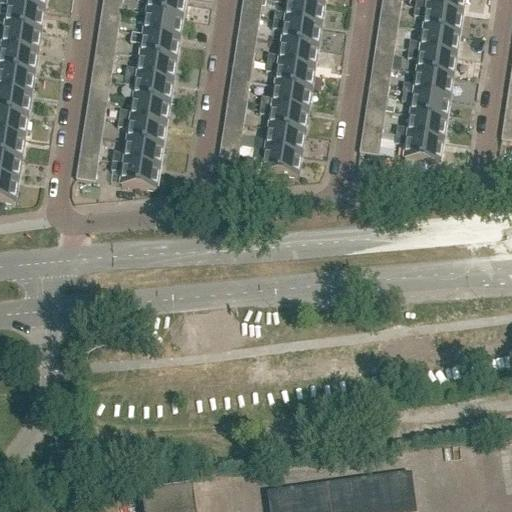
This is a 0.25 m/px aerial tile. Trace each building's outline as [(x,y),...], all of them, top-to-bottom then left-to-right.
[(44,14),(46,0),(11,0),(10,9),(44,14)] [(182,23),(186,1),(177,0),(150,0),(148,17),(182,23)] [(324,9),(325,0),(290,0),(290,4),(324,9)] [(383,0),(383,5),(402,8),(403,0),(383,0)] [(462,17),(464,0),(430,0),(428,12),(462,17)] [(321,31),(324,9),(290,4),(287,25),(321,31)] [(400,18),(402,8),(383,5),(381,15),(400,18)] [(44,14),(10,9),(0,7),(0,16),(9,18),(7,31),(41,36),(44,14)] [(241,18),(260,21),(262,11),(243,9),(241,18)] [(462,17),(428,12),(416,10),(415,19),(427,21),(425,34),(459,39),(462,17)] [(179,44),(182,23),(148,17),(145,39),(179,44)] [(259,31),(260,21),(241,18),(240,28),(259,31)] [(99,32),(118,35),(120,25),(101,22),(99,32)] [(318,52),(321,31),(287,25),(284,47),(318,52)] [(37,57),(41,36),(7,31),(3,52),(37,57)] [(117,44),(118,35),(99,32),(98,41),(117,44)] [(456,60),(459,39),(425,34),(422,55),(456,60)] [(179,44),(145,39),(131,36),(130,46),(143,48),(142,60),(176,65),(179,44)] [(376,48),(395,51),(397,41),(378,38),(376,48)] [(314,73),(318,52),(284,47),(280,68),(314,73)] [(394,61),(395,51),(376,48),(375,58),(394,61)] [(235,61),(254,64),(255,54),(236,51),(235,61)] [(34,78),(37,57),(3,52),(0,73),(34,78)] [(453,81),(456,60),(422,55),(419,76),(453,81)] [(172,87),(176,65),(142,60),(138,81),(172,87)] [(252,74),(254,64),(235,61),(233,71),(252,74)] [(93,74),(112,77),(113,67),(94,65),(93,74)] [(311,95),(314,73),(280,68),(277,89),(311,95)] [(0,94),(31,100),(34,78),(0,73),(0,74),(0,94)] [(110,87),(112,77),(93,74),(91,84),(110,87)] [(449,103),(453,81),(419,76),(415,97),(415,98),(449,103)] [(169,108),(172,87),(138,81),(135,103),(169,108)] [(370,91),(389,94),(390,84),(371,81),(370,91)] [(308,116),(311,95),(277,89),(274,111),(308,116)] [(387,103),(389,94),(370,91),(369,101),(387,103)] [(0,116),(27,121),(31,100),(0,94),(0,116)] [(228,104),(247,107),(249,97),(230,94),(228,104)] [(415,98),(415,97),(404,95),(402,105),(414,107),(412,119),(446,124),(449,103),(415,98)] [(166,129),(169,108),(135,103),(132,124),(166,129)] [(246,116),(247,107),(228,104),(227,113),(246,116)] [(86,117),(105,120),(107,110),(88,107),(86,117)] [(305,137),(308,116),(274,111),(270,132),(305,137)] [(0,138),(24,142),(27,121),(0,116),(0,138)] [(104,130),(105,120),(86,117),(85,127),(104,130)] [(443,145),(446,124),(412,119),(409,140),(443,145)] [(162,150),(166,129),(132,124),(128,145),(162,150)] [(364,133),(382,136),(384,127),(365,124),(364,133)] [(301,159),(305,137),(270,132),(269,143),(257,142),(255,152),(301,159)] [(381,146),(382,136),(364,133),(362,143),(381,146)] [(242,139),(223,137),(222,146),(241,149),(242,139)] [(0,160),(21,164),(24,142),(0,138),(0,160)] [(406,163),(440,168),(443,145),(409,140),(406,163)] [(159,172),(162,150),(128,145),(127,157),(113,155),(112,164),(125,167),(159,172)] [(239,159),(241,149),(222,146),(220,156),(239,159)] [(100,153),(82,150),(80,160),(99,163),(100,153)] [(298,181),(301,159),(255,152),(254,161),(266,163),(264,176),(298,181)] [(0,182),(17,185),(21,164),(0,160),(0,182)] [(97,172),(99,163),(80,160),(79,170),(97,172)] [(156,194),(159,172),(125,167),(122,189),(156,194)] [(0,205),(14,207),(17,185),(0,182),(0,205)] [(269,511),(416,511),(411,477),(268,496),(269,511)] [(141,496),(142,497),(143,511),(195,511),(193,489),(141,496)]
